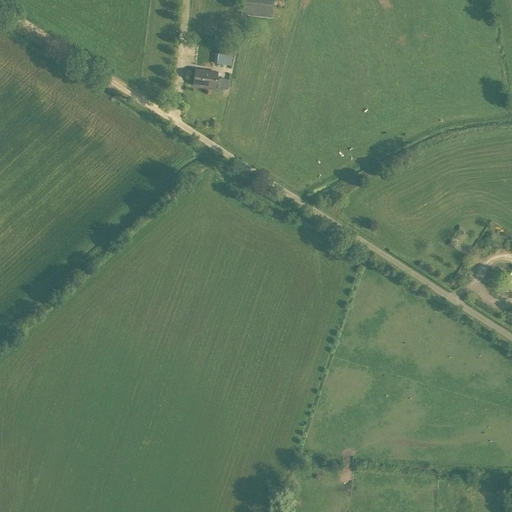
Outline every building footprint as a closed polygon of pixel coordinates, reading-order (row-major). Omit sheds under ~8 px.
[(272,18),(273,0),(241,0),(240,14),(272,18)] [(230,66),(232,56),(215,53),(213,63),(230,66)] [(215,89),(217,72),(195,69),(193,85),(204,87),(203,88),(215,89)] [(459,225),(456,231),(463,236),(466,230),(459,225)] [(450,240),(447,245),(454,250),(458,244),(450,240)] [(419,261),(417,266),(426,272),(429,267),(419,261)]
